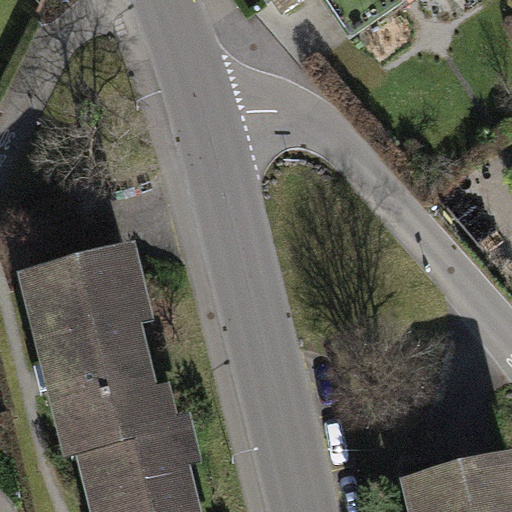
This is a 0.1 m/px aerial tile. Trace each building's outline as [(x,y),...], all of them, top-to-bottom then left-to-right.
[(264,0),(283,28),(324,1),(350,39),(408,0),(264,0)] [(30,202),(49,280),(113,264),(94,186),(30,202)] [(127,261),(113,264),(49,280),(28,285),(47,365),(43,366),(50,394),(54,393),(71,464),(85,461),(84,458),(158,440),(157,437),(123,297),(136,294),(127,261)] [(189,511),(170,433),(157,437),(158,440),(84,458),(85,461),(97,511),(189,511)] [(511,511),(511,495),(502,459),(407,484),(414,511),(511,511)]
